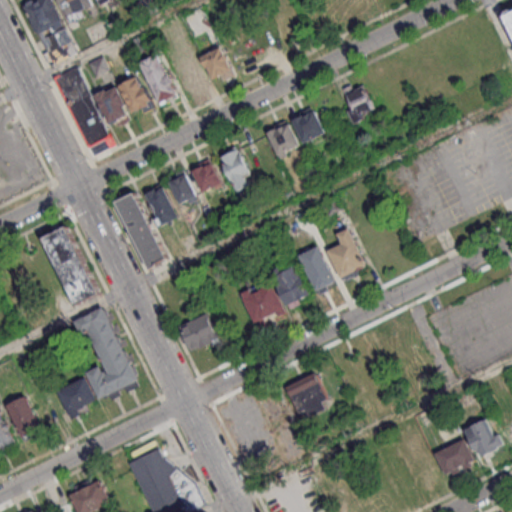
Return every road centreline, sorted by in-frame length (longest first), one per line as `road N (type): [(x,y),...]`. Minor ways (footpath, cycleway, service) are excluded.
road 1 (residential): [(511,240),(0,494)]
road 2 (tertiary): [(239,511),(0,31)]
road 3 (residential): [(452,0),(0,225)]
